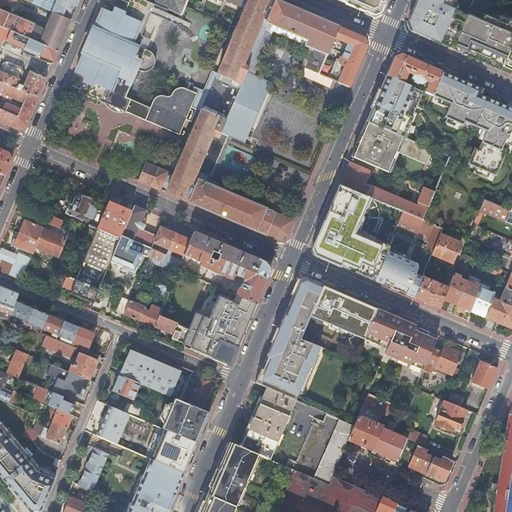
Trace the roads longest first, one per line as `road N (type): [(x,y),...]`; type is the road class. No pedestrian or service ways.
road 1 (residential): [(292,257),(30,145)]
road 2 (tertiary): [(388,33),(292,257)]
road 3 (residential): [(511,354),(292,257)]
road 4 (residential): [(122,329),(44,511)]
road 5 (residential): [(30,145),(92,0)]
road 6 (residential): [(451,506),(511,367)]
road 7 (tertiary): [(240,380),(185,511)]
road 8 (residential): [(388,33),(511,86)]
road 9 (tertiary): [(292,257),(240,380)]
road 10 (residential): [(0,278),(122,329)]
road 11 (residential): [(122,329),(240,380)]
